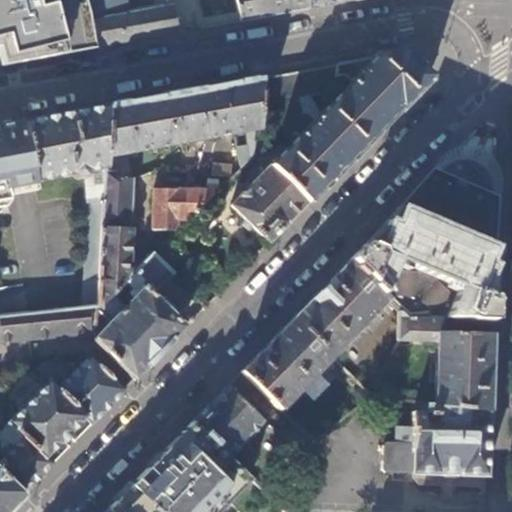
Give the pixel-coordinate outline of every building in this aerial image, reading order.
[(0,0),(0,56),(3,65),(98,48),(85,0),(0,0)] [(85,0),(98,48),(176,34),(171,7),(119,17),(114,0),(85,0)] [(235,0),(240,22),(311,8),(311,10),(332,7),(331,5),(330,0),(235,0)] [(280,146),(266,153),(261,158),(269,165),(308,203),(370,139),(413,95),(429,78),(401,53),(280,75),(281,101),(276,102),(283,132),(292,142),(284,150),(280,146)] [(281,101),(280,75),(269,77),(270,103),(276,102),(281,101)] [(270,103),(269,77),(258,79),(257,106),(270,103)] [(257,106),(258,79),(105,107),(103,159),(232,135),(239,172),(256,155),(254,153),(245,155),(242,133),(256,130),(257,106)] [(103,159),(105,107),(24,122),(36,182),(77,174),(85,172),(103,169),(103,159)] [(0,199),(10,197),(9,188),(36,182),(24,122),(13,124),(15,132),(0,134),(0,199)] [(0,134),(15,132),(13,124),(0,126),(0,134)] [(211,161),(210,175),(230,177),(231,163),(211,161)] [(231,205),(269,242),(284,227),(308,203),(269,165),(231,205)] [(101,201),(102,172),(103,169),(85,172),(86,177),(86,203),(101,201)] [(459,320),(491,322),(495,196),(471,186),(461,182),(436,171),(385,224),(349,261),(388,298),(400,310),(406,316),(459,320)] [(128,229),(131,180),(115,179),(115,172),(102,172),(101,201),(96,309),(101,309),(112,297),(135,273),(128,269),(130,230),(128,229)] [(176,232),(232,179),(195,175),(194,188),(151,189),(150,231),(154,238),(162,237),(162,232),(176,232)] [(463,176),(461,182),(471,186),(473,180),(463,176)] [(101,201),(86,203),(81,310),(87,310),(96,309),(101,201)] [(162,244),(176,232),(162,232),(162,237),(162,244)] [(93,341),(133,380),(134,381),(140,376),(139,375),(145,368),(146,369),(150,365),(149,364),(156,357),(157,358),(160,355),(161,354),(160,353),(167,346),(168,347),(173,342),(171,341),(177,335),(179,336),(184,331),(182,329),(183,328),(151,297),(171,275),(151,256),(135,273),(112,297),(120,305),(134,291),(138,295),(93,341)] [(197,273),(219,294),(231,282),(209,261),(197,273)] [(388,298),(349,261),(323,287),(292,319),(331,356),(388,298)] [(96,335),(101,309),(96,309),(87,310),(89,335),(96,335)] [(89,335),(87,310),(81,310),(70,311),(72,337),(89,335)] [(434,403),(487,411),(489,338),(488,338),(488,334),(459,332),(459,320),(406,316),(400,310),(397,313),(397,340),(436,340),(436,365),(431,365),(431,383),(434,383),(434,403)] [(72,337),(70,311),(48,314),(50,339),(72,337)] [(50,339),(48,314),(33,315),(35,340),(50,339)] [(35,340),(33,315),(12,317),(14,342),(35,340)] [(0,343),(14,342),(12,317),(0,317),(0,343)] [(331,356),(292,319),(269,343),(240,372),(279,410),(331,356)] [(85,417),(93,424),(112,404),(125,390),(89,356),(58,388),(56,389),(85,417)] [(50,381),(55,385),(66,375),(53,362),(43,365),(38,369),(50,381)] [(46,457),(85,417),(56,389),(58,388),(55,385),(50,381),(10,420),(7,423),(23,439),(25,437),(46,457)] [(262,422),(226,387),(212,401),(192,421),(243,469),(256,455),(242,442),(262,422)] [(477,488),(485,493),(487,411),(434,403),(414,400),(414,413),(411,412),(411,428),(395,428),(394,443),(386,442),(382,447),(382,470),(385,473),(392,474),(392,479),(412,480),(418,486),(477,488)] [(230,500),(252,478),(243,469),(192,421),(167,447),(103,511),(205,511),(224,494),(230,500)] [(306,459),(311,441),(291,421),(279,433),(306,459)] [(0,461),(0,472),(23,496),(39,479),(54,464),(46,457),(25,437),(23,439),(13,449),(7,443),(0,449),(0,457),(2,460),(0,461)] [(0,511),(6,511),(23,496),(0,472),(0,511)] [(224,494),(205,511),(218,511),(230,500),(224,494)]
